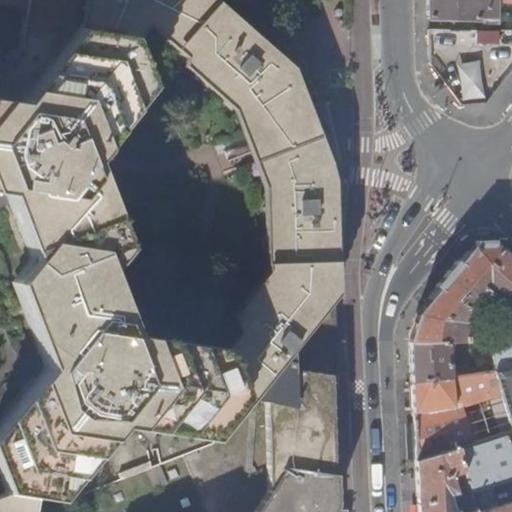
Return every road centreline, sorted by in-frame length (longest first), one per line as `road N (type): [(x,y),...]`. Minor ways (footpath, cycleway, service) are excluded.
road 1 (secondary): [(387,511),(375,312),(477,180)]
road 2 (secondary): [(477,180),(402,99),(397,0)]
